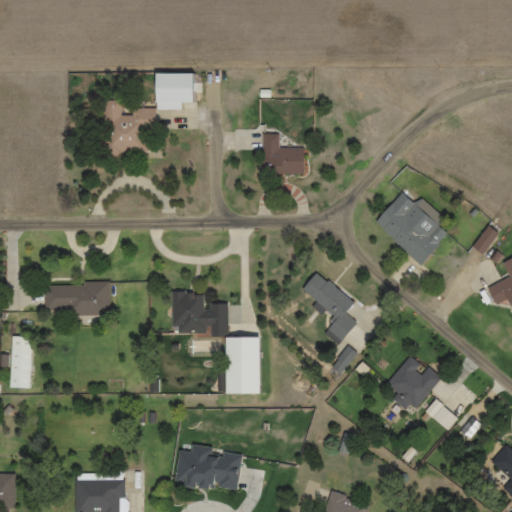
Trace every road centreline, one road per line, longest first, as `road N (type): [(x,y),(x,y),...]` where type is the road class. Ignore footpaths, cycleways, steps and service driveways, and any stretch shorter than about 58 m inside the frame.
road 1 (residential): [(511,381),(323,224),(0,223)]
road 2 (residential): [(330,228),(416,131),(466,99),(511,87)]
road 3 (residential): [(221,221),(220,94)]
